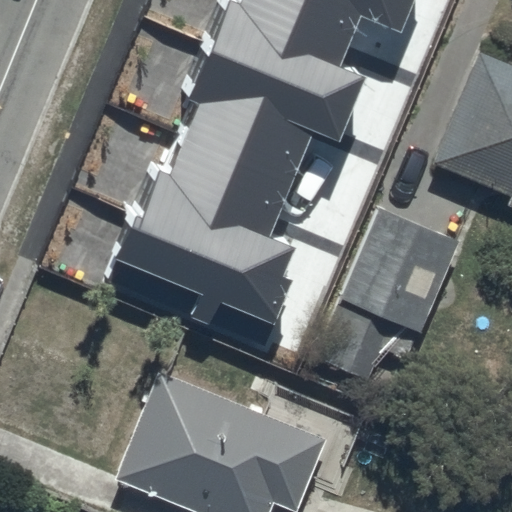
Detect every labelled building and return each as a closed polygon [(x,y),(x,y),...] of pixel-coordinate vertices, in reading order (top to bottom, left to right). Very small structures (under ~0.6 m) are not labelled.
[(238,0),(185,120),(294,166),(363,0),(238,0)] [(511,58),(473,42),(429,156),(505,188),(502,196),(511,200),(511,58)] [(310,320),(344,227),(267,191),(230,291),(310,320)] [(419,322),(450,232),(436,225),(439,217),(383,195),(381,201),(373,198),(311,353),(365,372),(375,344),(402,353),(414,320),(419,322)] [(318,428),(154,361),(112,470),(213,511),(258,511),(267,491),(288,499),(318,428)]
